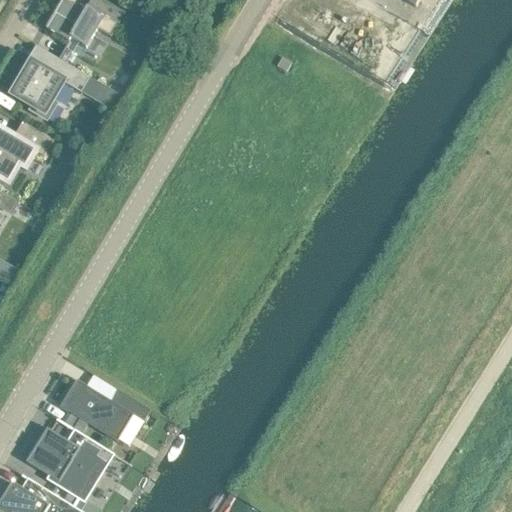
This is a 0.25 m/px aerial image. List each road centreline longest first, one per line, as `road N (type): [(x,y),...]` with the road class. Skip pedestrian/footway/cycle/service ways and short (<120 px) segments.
road 1 (tertiary): [(0,431),(258,0)]
road 2 (unclassified): [(404,511),(511,341)]
